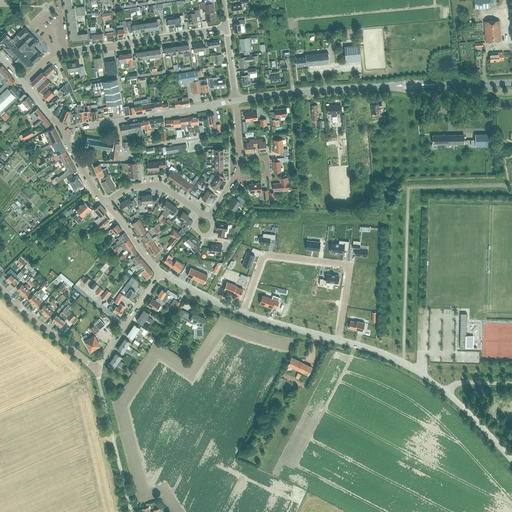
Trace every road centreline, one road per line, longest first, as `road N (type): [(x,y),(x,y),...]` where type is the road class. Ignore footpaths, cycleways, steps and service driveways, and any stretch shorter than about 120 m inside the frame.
road 1 (residential): [(338,340),(350,263),(263,253),(241,313)]
road 2 (secondary): [(66,128),(235,100)]
road 3 (residential): [(226,27),(62,52)]
road 4 (secondary): [(235,100),(392,86)]
road 5 (residential): [(0,288),(96,369)]
